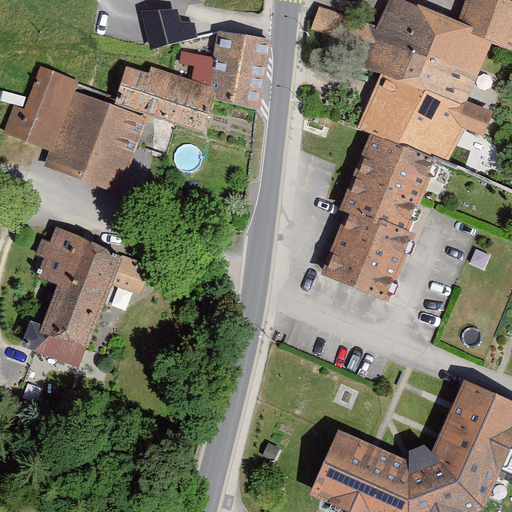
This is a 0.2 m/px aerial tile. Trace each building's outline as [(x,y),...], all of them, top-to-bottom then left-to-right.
[(399,0),(389,0),(366,63),(380,68),(467,102),(495,38),(462,25),(399,0)] [(511,6),(495,0),(471,0),(462,25),(495,38),(511,44),(511,43),(511,6)] [(334,36),(342,13),(319,5),(312,29),(334,36)] [(195,41),(193,11),(146,15),(148,45),(195,41)] [(269,42),(225,34),(220,63),(187,57),(183,84),(221,95),(217,108),(256,115),(269,42)] [(131,68),(118,113),(139,119),(208,139),(217,108),(221,95),(183,84),(131,68)] [(380,68),(356,129),(448,166),(464,127),(483,134),(492,112),(467,102),(380,68)] [(0,132),(0,142),(59,160),(80,100),(78,86),(40,75),(28,114),(7,108),(0,132)] [(59,160),(57,172),(114,190),(139,119),(118,113),(80,100),(59,160)] [(357,213),(332,271),(386,295),(416,228),(405,223),(432,162),(372,137),(342,206),(357,213)] [(34,350),(85,369),(125,259),(55,233),(39,276),(59,283),(34,350)] [(336,426),(314,486),(366,511),(472,511),(494,503),(511,459),(511,402),(464,382),(439,439),(408,459),(336,426)]
